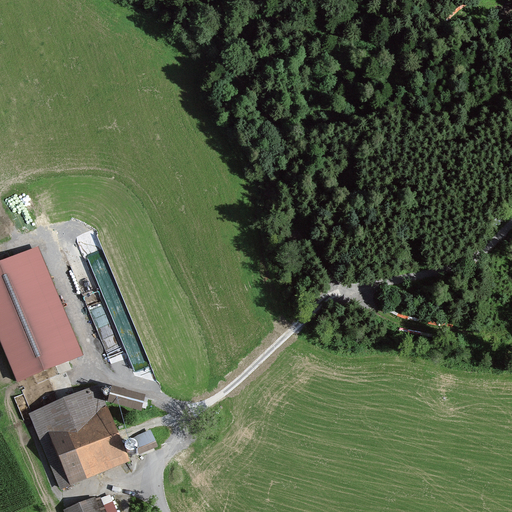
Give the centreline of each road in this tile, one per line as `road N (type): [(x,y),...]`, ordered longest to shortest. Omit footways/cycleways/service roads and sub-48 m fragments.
road 1 (track): [(177,428),(341,289),(447,268),(483,251),(511,220)]
road 2 (track): [(318,248),(341,289),(374,313),(474,336)]
road 3 (residential): [(160,511),(142,479),(178,433),(176,420),(155,425)]
